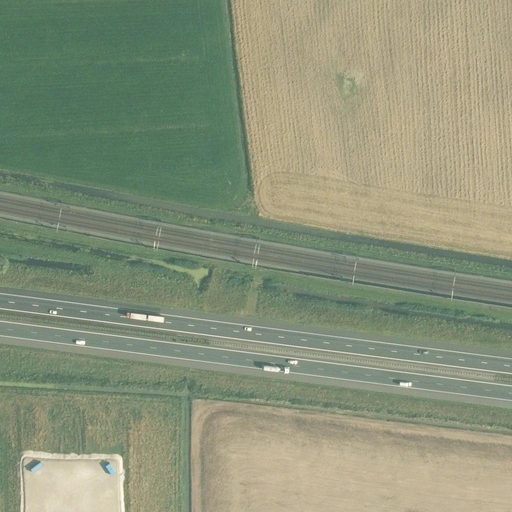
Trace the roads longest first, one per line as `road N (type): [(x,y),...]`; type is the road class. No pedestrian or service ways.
road 1 (motorway): [(0,329),(511,394)]
road 2 (motorway): [(511,366),(0,301)]
